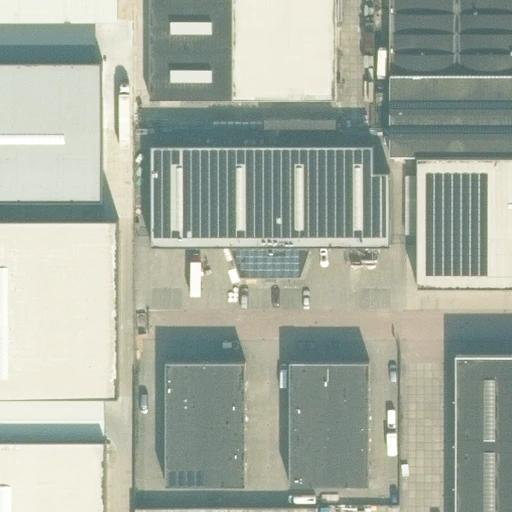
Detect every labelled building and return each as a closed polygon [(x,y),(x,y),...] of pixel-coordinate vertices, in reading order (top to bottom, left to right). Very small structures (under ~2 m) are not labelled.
[(0,0),(0,20),(95,20),(117,20),(117,0),(0,0)] [(336,100),(335,0),(149,0),(149,100),(336,100)] [(511,0),(389,0),(389,156),(416,156),(511,155),(511,0)] [(0,60),(0,200),(102,200),(102,102),(102,61),(95,61),(0,60)] [(151,145),(151,247),(229,247),(239,276),(301,276),(311,246),(389,246),(389,172),(373,172),(373,145),(151,145)] [(511,155),(416,156),(416,288),(419,288),(419,287),(511,287),(511,155)] [(118,213),(0,213),(0,397),(119,397),(118,213)] [(133,351),(119,352),(119,387),(133,386),(133,351)] [(511,511),(511,354),(455,355),(455,511),(511,511)] [(165,483),(245,483),(245,362),(165,362),(165,483)] [(289,483),(369,483),(369,362),(289,362),(289,483)] [(105,511),(106,439),(0,439),(0,511),(105,511)]
